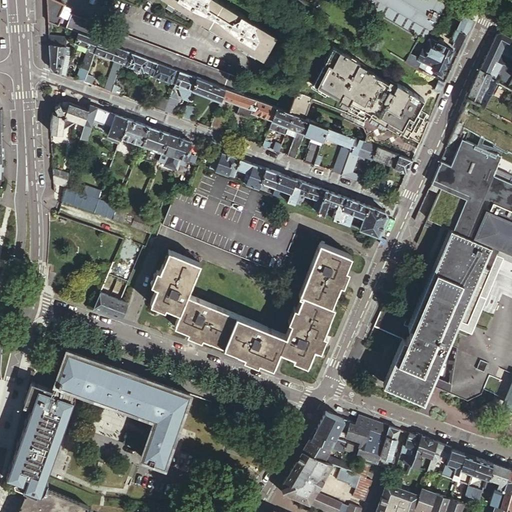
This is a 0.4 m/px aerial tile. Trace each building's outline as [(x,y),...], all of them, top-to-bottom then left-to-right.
[(46,0),(48,21),(54,23),(58,25),(62,17),(59,16),(64,5),(63,3),(58,0),(46,0)] [(262,59),(276,35),(219,0),(170,0),(195,15),(194,17),(262,59)] [(353,0),(354,0),(417,36),(424,40),(429,31),(430,32),(446,1),(443,0),(353,0)] [(70,8),(64,5),(59,16),(62,17),(66,18),(70,8)] [(471,15),(464,11),(456,29),(467,33),(473,20),(471,15)] [(71,13),(65,27),(78,32),(78,31),(99,39),(126,49),(154,60),(179,70),(196,76),(225,87),(244,94),(249,80),(105,26),(104,27),(103,27),(102,26),(101,26),(101,25),(101,24),(100,24),(71,13)] [(467,33),(456,29),(453,36),(452,37),(452,38),(453,39),(453,40),(453,41),(454,42),(452,46),(460,49),(467,33)] [(78,31),(78,32),(75,41),(89,47),(88,50),(87,50),(87,52),(82,66),(80,66),(75,78),(84,81),(87,74),(94,52),(99,39),(78,31)] [(494,38),(489,48),(499,53),(496,59),(506,65),(511,57),(511,54),(511,49),(503,44),(507,34),(501,31),(496,33),(494,38)] [(511,37),(507,34),(503,44),(511,49),(511,54),(511,57),(511,37)] [(53,70),(66,75),(70,55),(64,53),(66,46),(65,46),(66,37),(48,35),(50,66),(53,70)] [(409,52),(405,60),(417,66),(420,59),(432,64),(431,66),(432,68),(441,72),(443,71),(453,49),(429,38),(421,53),(419,52),(417,56),(409,52)] [(126,49),(99,39),(94,52),(115,59),(119,61),(116,68),(112,67),(104,89),(111,91),(114,83),(122,62),(126,49)] [(74,43),(73,47),(87,52),(87,50),(88,50),(89,47),(75,41),(74,43)] [(73,47),(66,46),(64,53),(70,55),(71,55),(73,47)] [(419,141),(431,115),(418,108),(424,98),(397,83),(396,83),(389,80),(388,82),(364,68),(365,66),(359,62),(359,61),(333,46),(324,62),(323,62),(313,81),(319,85),(317,89),(324,93),(326,90),(351,104),(349,107),(362,115),(365,111),(419,143),(419,141)] [(484,58),(480,68),(489,73),(491,74),(490,76),(496,79),(508,86),(511,79),(498,72),(501,66),(511,72),(511,57),(506,65),(496,59),(499,53),(489,48),(484,58)] [(154,60),(126,49),(122,62),(126,63),(126,64),(150,73),(154,60)] [(179,70),(154,60),(150,73),(175,82),(179,70)] [(498,72),(511,79),(511,78),(511,72),(501,66),(498,72)] [(474,81),(468,93),(467,95),(485,102),(496,79),(490,76),(491,74),(489,73),(480,68),(474,81)] [(304,71),(299,69),(297,69),(295,76),(301,78),(304,71)] [(196,76),(179,70),(175,82),(188,88),(185,97),(188,99),(192,89),(196,76)] [(92,76),(87,74),(84,81),(92,84),(93,79),(93,78),(93,77),(92,76)] [(225,87),(196,76),(192,89),(220,99),(225,87)] [(445,83),(439,79),(434,88),(441,92),(445,83)] [(188,88),(175,82),(174,86),(182,89),(185,97),(188,88)] [(121,86),(114,83),(111,91),(118,94),(120,89),(121,88),(121,87),(121,86)] [(129,98),(139,101),(145,87),(134,83),(129,98)] [(244,94),(225,87),(220,99),(217,107),(221,109),(225,100),(224,98),(239,103),(236,112),(249,117),(251,111),(272,119),(277,106),(244,94)] [(312,97),(296,91),(288,111),(293,113),(305,117),(312,97)] [(164,110),(169,98),(160,95),(155,107),(164,110)] [(164,110),(174,114),(178,102),(169,98),(164,110)] [(84,123),(89,109),(69,102),(66,108),(63,109),(60,104),(54,107),(57,111),(56,112),(52,111),(51,114),(50,118),(50,120),(50,123),(50,124),(50,125),(50,131),(63,133),(63,128),(64,122),(70,118),(76,120),(84,123)] [(90,104),(89,109),(84,123),(80,137),(88,139),(92,125),(91,125),(93,117),(101,120),(104,109),(90,104)] [(195,108),(186,105),(182,117),(190,120),(195,108)] [(288,111),(277,106),(272,119),(286,125),(284,132),(283,134),(285,135),(286,130),(288,126),(293,113),(288,111)] [(127,118),(110,112),(108,119),(109,119),(112,121),(108,133),(120,138),(121,135),(127,118)] [(229,118),(215,113),(210,127),(224,132),(229,118)] [(305,117),(293,113),(288,126),(296,129),(295,134),(287,154),(295,157),(304,132),(309,119),(305,117)] [(64,122),(63,128),(76,120),(70,118),(64,122)] [(147,125),(127,118),(121,135),(141,143),(147,125)] [(104,132),(107,133),(108,133),(112,121),(109,119),(104,132)] [(269,126),(284,132),(286,125),(272,119),(269,126)] [(327,126),(309,119),(304,132),(314,136),(311,144),(309,143),(303,160),(313,164),(317,154),(323,136),(327,126)] [(154,166),(161,150),(168,132),(147,125),(141,143),(142,143),(153,147),(152,152),(154,153),(150,164),(154,166)] [(331,127),(327,126),(323,136),(328,138),(346,145),(350,146),(354,136),(350,134),(350,135),(331,128),(331,127)] [(191,140),(168,132),(161,150),(182,157),(181,161),(184,161),(185,158),(188,150),(191,140)] [(108,133),(107,133),(104,137),(118,143),(120,138),(108,133)] [(377,145),(354,136),(350,146),(349,150),(372,159),(372,157),(377,145)] [(452,227),(492,245),(492,242),(511,249),(511,174),(498,169),(504,155),(463,138),(452,164),(441,159),(433,181),(442,186),(429,218),(452,227)] [(262,145),(268,148),(270,143),(269,142),(264,139),(262,145)] [(398,153),(377,145),(372,157),(393,165),(398,153)] [(188,150),(185,158),(192,161),(193,156),(189,155),(190,151),(188,150)] [(372,159),(349,150),(347,155),(347,156),(361,162),(369,165),(372,159)] [(215,169),(228,174),(235,156),(221,151),(215,169)] [(332,170),(340,173),(342,170),(347,156),(347,155),(338,152),(332,170)] [(412,158),(398,153),(393,165),(394,166),(393,166),(397,168),(406,172),(412,158)] [(245,174),(248,175),(253,162),(235,156),(228,174),(233,175),(236,167),(246,171),(245,174)] [(258,187),(265,167),(253,162),(248,175),(246,180),(244,179),(243,183),(259,189),(260,188),(258,187)] [(363,182),(369,165),(361,162),(355,179),(363,182)] [(53,182),(66,186),(68,180),(70,173),(52,167),(53,182)] [(260,188),(259,189),(274,195),(274,194),(272,193),(280,172),(265,167),(258,187),(260,188)] [(274,194),(287,199),(295,178),(280,172),(272,193),(274,194)] [(300,204),(304,193),(308,182),(295,178),(287,199),(300,204)] [(312,208),(317,210),(325,188),(308,182),(304,193),(314,197),(313,200),(315,201),(312,208)] [(102,189),(87,184),(85,192),(99,197),(102,189)] [(296,239),(298,235),(178,185),(162,223),(279,271),(283,262),(288,264),(293,252),(288,250),(293,238),(296,239)] [(94,211),(99,198),(70,188),(66,201),(94,211)] [(331,216),(338,219),(346,196),(325,188),(317,210),(325,214),(329,203),(335,205),(331,216)] [(363,217),(367,204),(346,196),(338,219),(349,223),(353,213),(363,217)] [(99,198),(94,211),(104,215),(108,201),(99,198)] [(117,206),(112,218),(131,225),(135,214),(137,210),(118,202),(117,206)] [(112,218),(117,206),(110,203),(105,215),(112,218)] [(385,210),(367,204),(363,217),(359,227),(378,234),(379,234),(387,215),(385,210)] [(141,216),(135,214),(131,225),(150,232),(154,221),(149,219),(149,218),(142,215),(141,216)] [(430,382),(456,324),(459,318),(469,322),(491,271),(483,268),(482,267),(492,245),(452,227),(410,325),(405,323),(407,318),(383,307),(375,324),(403,336),(384,382),(423,399),(430,382)] [(139,253),(142,244),(123,237),(119,247),(126,251),(127,248),(139,253)] [(200,262),(177,252),(171,250),(166,264),(163,263),(159,270),(153,284),(157,286),(151,300),(165,306),(179,311),(175,322),(189,328),(188,331),(202,337),(209,339),(211,336),(224,342),(238,348),(237,351),(244,354),(259,360),(273,365),(280,349),(294,355),(308,360),(314,346),(317,348),(323,333),(329,319),(326,318),(331,304),(328,303),(334,289),(337,290),(340,283),(346,268),(343,267),(348,253),(320,242),(300,291),(302,292),(297,306),(291,321),(286,334),(187,294),(200,262)] [(469,322),(459,318),(456,324),(470,329),(471,326),(472,324),(501,257),(511,261),(511,253),(493,245),(483,268),(491,271),(469,322)] [(253,289),(262,264),(213,247),(205,268),(209,269),(213,258),(224,262),(223,264),(241,270),(237,283),(253,289)] [(166,264),(171,250),(168,249),(167,253),(163,263),(166,264)] [(343,267),(346,268),(351,255),(348,253),(343,267)] [(346,268),(340,283),(343,284),(349,269),(346,268)] [(153,284),(159,270),(156,269),(151,283),(153,284)] [(114,315),(120,299),(104,293),(106,290),(106,289),(102,287),(93,307),(114,315)] [(328,303),(331,304),(337,290),(334,289),(328,303)] [(120,299),(121,296),(106,290),(104,293),(120,299)] [(114,315),(121,317),(127,302),(120,299),(114,315)] [(165,306),(151,300),(150,303),(164,309),(165,306)] [(326,318),(329,319),(334,305),(331,304),(326,318)] [(291,321),(297,306),(294,305),(288,319),(291,321)] [(189,328),(175,322),(174,325),(188,331),(189,328)] [(202,337),(188,331),(187,334),(201,340),(202,337)] [(323,333),(317,348),(320,349),(326,334),(323,333)] [(211,336),(209,339),(223,345),(224,342),(211,336)] [(238,348),(224,342),(223,345),(237,351),(238,348)] [(148,378),(67,349),(56,378),(59,379),(58,383),(154,419),(140,457),(163,466),(189,393),(148,378)] [(259,360),(244,354),(243,357),(258,363),(259,360)] [(308,360),(294,355),(293,358),(307,363),(308,360)] [(51,391),(73,399),(75,395),(53,387),(53,388),(51,387),(50,390),(51,391)] [(73,399),(51,391),(18,480),(40,489),(45,476),(51,459),(71,404),(73,399)] [(340,430),(345,418),(326,409),(317,425),(315,428),(337,436),(340,430)] [(379,453),(390,423),(360,412),(355,422),(369,427),(363,447),(379,453)] [(363,447),(369,427),(355,422),(351,421),(348,428),(347,431),(346,433),(360,437),(358,445),(358,446),(359,446),(363,447)] [(392,458),(402,428),(390,423),(379,453),(379,454),(383,455),(392,458)] [(301,450),(332,463),(341,466),(352,470),(354,465),(350,463),(327,454),(331,447),(343,452),(344,449),(347,441),(337,436),(315,428),(314,428),(308,437),(307,439),(304,445),(301,450)] [(415,452),(421,434),(416,432),(415,434),(409,432),(405,445),(402,444),(401,447),(400,451),(407,453),(404,461),(411,464),(415,452)] [(431,456),(437,440),(421,434),(415,452),(411,464),(418,466),(422,457),(422,456),(420,456),(421,453),(420,452),(431,456)] [(447,456),(450,447),(451,445),(437,440),(431,456),(428,465),(426,469),(427,470),(432,471),(436,461),(440,462),(443,454),(447,456)] [(344,449),(356,452),(359,446),(358,446),(358,445),(347,441),(344,449)] [(359,456),(376,462),(378,458),(379,454),(379,453),(363,447),(359,446),(356,452),(356,455),(359,456)] [(471,471),(476,456),(450,447),(447,456),(444,464),(442,472),(447,474),(450,466),(453,468),(452,470),(454,470),(453,473),(459,476),(462,468),(471,471)] [(282,484),(280,485),(283,493),(286,493),(331,511),(359,511),(361,507),(349,503),(348,505),(316,491),(332,463),(301,450),(293,463),(289,470),(298,475),(295,482),(285,476),(283,479),(281,482),(282,484)] [(199,458),(192,455),(188,465),(190,466),(188,471),(194,473),(196,466),(199,458)] [(486,476),(491,462),(476,456),(471,471),(486,476)] [(376,462),(395,469),(396,464),(381,459),(378,458),(376,462)] [(352,470),(341,466),(336,479),(349,483),(349,485),(355,487),(352,495),(364,500),(372,480),(366,478),(370,464),(357,459),(356,466),(354,470),(352,470)] [(501,491),(509,468),(491,462),(486,476),(483,486),(492,489),(488,502),(495,504),(496,504),(501,491)] [(496,504),(510,509),(511,509),(511,469),(509,468),(501,491),(496,504)] [(289,470),(285,476),(295,482),(298,475),(289,470)] [(386,482),(374,511),(412,511),(414,508),(419,494),(418,494),(386,482)] [(478,498),(482,490),(467,484),(464,493),(466,494),(478,498)] [(421,486),(418,494),(419,494),(414,508),(421,510),(422,507),(429,509),(435,492),(421,486)] [(41,492),(40,492),(37,492),(36,494),(28,491),(25,497),(20,510),(18,511),(87,511),(90,505),(45,487),(43,491),(41,492)] [(443,511),(449,496),(435,492),(429,509),(435,511),(443,511)] [(463,502),(449,496),(443,511),(459,511),(460,510),(463,502)] [(460,510),(465,511),(466,511),(470,504),(463,502),(460,510)]
